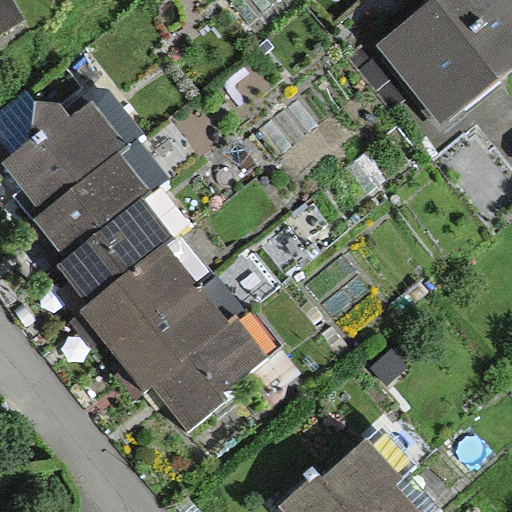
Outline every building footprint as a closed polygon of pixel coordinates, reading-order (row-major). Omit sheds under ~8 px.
[(0,0),(0,51),(26,37),(4,0),(0,0)] [(511,0),(461,0),(388,55),(445,131),(511,80),(511,0)] [(133,162),(96,113),(71,132),(40,124),(39,156),(9,179),(46,227),(122,169),(133,162)] [(0,189),(9,186),(0,161),(0,189)] [(151,207),(122,169),(46,227),(38,233),(67,271),(146,211),(151,207)] [(146,211),(67,271),(58,278),(93,323),(170,264),(180,256),(146,211)] [(93,323),(87,327),(116,365),(199,303),(170,264),(93,323)] [(199,303),(116,365),(152,412),(162,404),(234,349),(199,303)] [(248,339),(234,349),(162,404),(191,443),(226,417),(222,411),(273,372),(248,339)] [(368,448),(291,511),(379,511),(397,497),(405,491),(368,448)] [(379,511),(409,511),(397,497),(379,511)]
